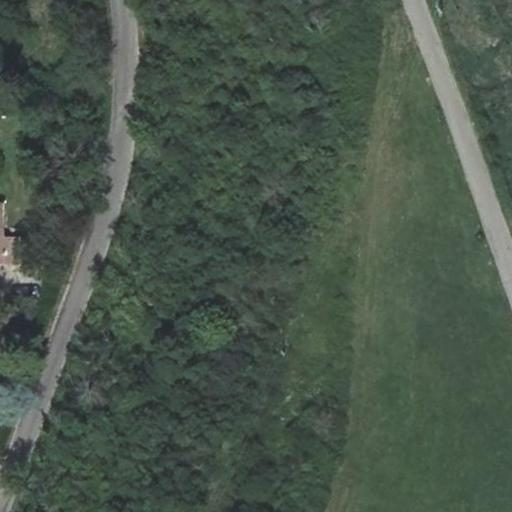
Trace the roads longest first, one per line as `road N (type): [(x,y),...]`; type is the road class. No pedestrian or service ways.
road 1 (unclassified): [(0,502),(115,172),(125,86),(120,0)]
road 2 (unclassified): [(413,0),(511,276)]
